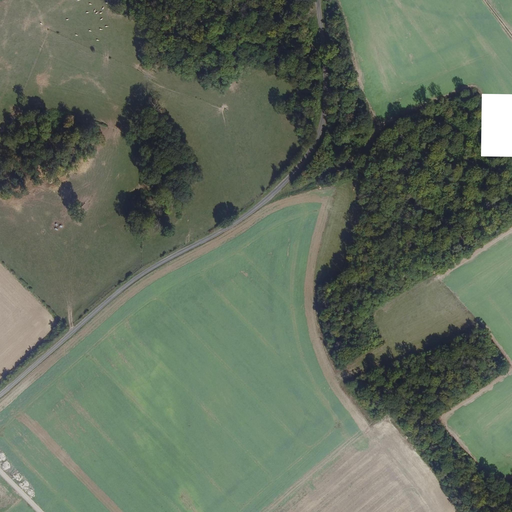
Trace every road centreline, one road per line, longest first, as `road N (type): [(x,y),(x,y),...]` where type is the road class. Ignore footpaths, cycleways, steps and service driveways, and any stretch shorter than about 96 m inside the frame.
road 1 (unclassified): [(0,394),(132,280),(236,223),(306,160),(327,96),(319,0)]
road 2 (track): [(267,200),(355,161),(380,129)]
